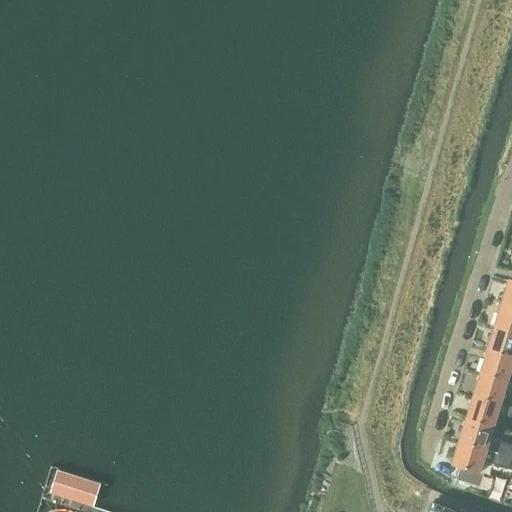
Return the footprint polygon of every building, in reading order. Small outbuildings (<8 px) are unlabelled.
[(511,308),(504,306),(496,330),(511,335),(511,308)] [(511,335),(496,330),(489,352),(511,358),(511,335)] [(511,358),(489,352),(482,376),(510,384),(511,376),(511,358)] [(475,398),(503,406),(507,392),(511,393),(511,385),(510,384),(482,376),(475,398)] [(468,421),(496,429),(500,416),(511,419),(511,408),(503,406),(475,398),(468,421)] [(496,429),(468,421),(461,443),(489,452),(493,439),(499,441),(502,431),(496,429)] [(511,459),(500,455),(489,452),(461,443),(453,469),(462,472),(459,483),(482,490),(486,477),(482,475),(485,464),(496,467),(496,468),(511,472),(511,470),(511,469),(511,459)] [(500,455),(511,459),(511,446),(503,444),(500,455)] [(59,475),(51,499),(92,511),(98,511),(106,490),(59,475)]
